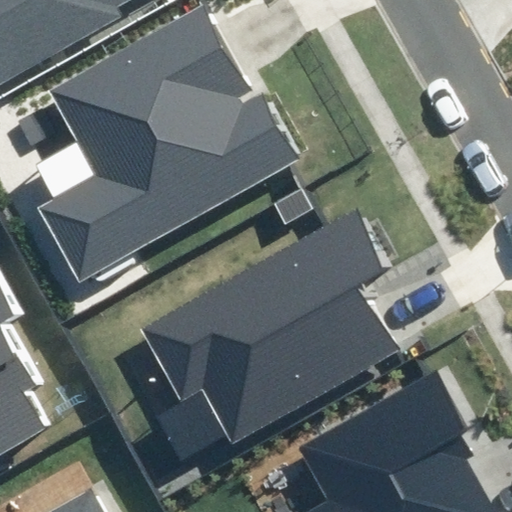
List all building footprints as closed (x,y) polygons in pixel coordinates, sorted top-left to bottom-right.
[(0,0),(0,73),(140,0),(0,0)] [(256,103),(206,11),(51,93),(97,178),(39,210),(79,282),(307,160),(272,95),(256,103)] [(364,281),(387,268),(356,210),(144,322),(185,397),(206,386),(234,438),(401,349),(364,281)] [(0,453),(47,427),(29,394),(44,385),(12,328),(32,318),(0,261),(0,453)] [(494,511),(463,457),(489,443),(446,368),(305,447),(333,498),(307,511),(494,511)] [(104,511),(94,492),(58,511),(104,511)]
